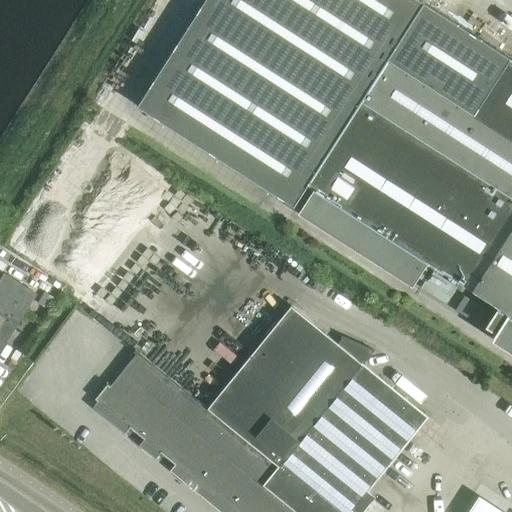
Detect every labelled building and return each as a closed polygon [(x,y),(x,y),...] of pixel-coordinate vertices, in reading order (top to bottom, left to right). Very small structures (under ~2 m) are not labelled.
[(511,58),(420,0),(203,0),(190,22),(137,105),(169,126),(294,206),(307,185),(315,190),(301,211),(413,283),(427,262),(497,307),(485,326),(496,332),(494,335),(511,347),(511,58)] [(0,281),(0,338),(6,342),(37,294),(5,273),(0,281)] [(318,280),(312,286),(321,293),(326,287),(318,280)] [(46,292),(41,301),(49,306),(55,298),(46,292)] [(338,343),(291,305),(208,408),(136,349),(134,352),(137,354),(111,386),(108,384),(96,398),(99,400),(130,425),(130,426),(145,438),(161,451),(161,452),(176,464),(176,463),(235,511),(362,511),(375,496),(368,490),(428,416),(364,364),(374,350),(342,336),(341,337),(342,338),(338,343)] [(504,511),(478,496),(468,511),(504,511)]
